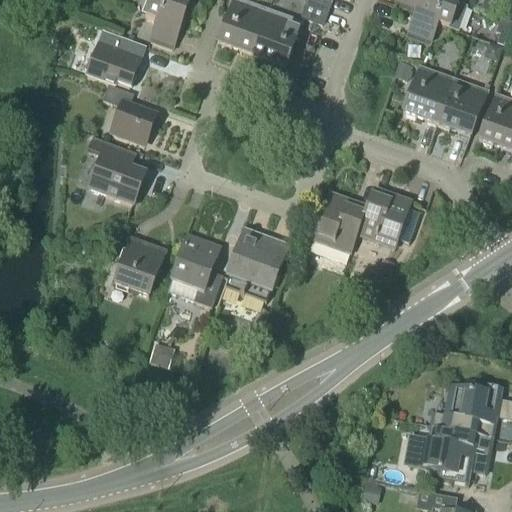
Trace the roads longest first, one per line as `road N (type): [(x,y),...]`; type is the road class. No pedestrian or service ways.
road 1 (tertiary): [(0,505),(95,489),(198,450),(495,262)]
road 2 (residential): [(219,81),(186,179),(293,216),(327,120)]
road 3 (residential): [(334,117),(341,141),(444,176),(495,262)]
road 4 (residential): [(363,0),(327,95),(334,117)]
